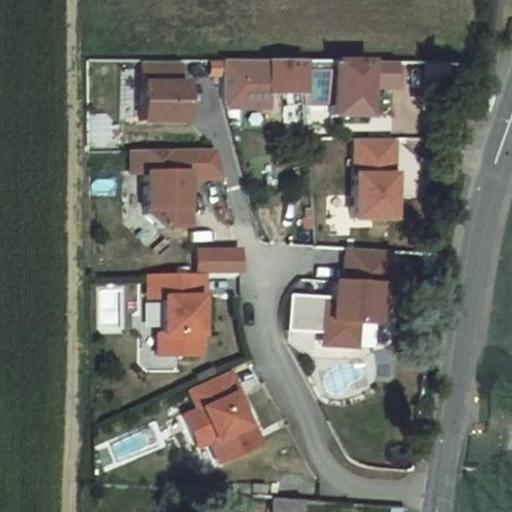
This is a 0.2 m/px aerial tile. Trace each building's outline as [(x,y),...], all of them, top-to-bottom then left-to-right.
[(172,53),(135,53),(134,112),(178,113),(178,75),(172,75),(172,53)] [(296,55),(215,54),(214,67),(259,66),(259,86),(297,87),(297,64),(296,63),(296,55)] [(326,56),(296,55),(296,63),(297,64),(326,64),(326,56)] [(361,55),(326,56),(326,64),(326,110),(361,110),(361,55)] [(259,66),(214,67),(215,91),(217,102),(259,100),(259,86),(259,66)] [(484,110),(490,112),(497,96),(490,94),(484,110)] [(347,147),(388,148),(388,133),(348,133),(347,147)] [(175,142),(124,143),(124,166),(138,166),(138,207),(152,221),(178,220),(178,165),(176,165),(175,142)] [(176,165),(178,165),(212,165),(207,142),(175,142),(176,165)] [(388,148),(347,147),(347,213),(388,213),(388,148)] [(184,268),(197,268),(226,268),(226,244),(184,244),(184,268)] [(390,248),(349,246),(347,280),(337,279),(336,301),(329,301),(328,319),(335,319),(334,328),(342,336),(359,337),(360,320),(379,321),(380,282),(389,283),(390,248)] [(155,268),(145,268),(145,292),(155,292),(155,268)] [(184,268),(155,268),(155,292),(159,292),(160,327),(155,327),(155,349),(194,349),(194,324),(194,309),(194,292),(197,292),(197,268),(184,268)] [(328,319),(329,301),(294,299),(292,329),(327,331),(328,319)] [(335,319),(328,319),(327,331),(327,343),(359,344),(359,337),(342,336),(334,328),(335,319)] [(223,365),(182,384),(191,403),(177,410),(189,435),(206,428),(218,455),(255,439),(245,417),(241,419),(234,406),(226,388),(232,386),(223,365)] [(232,386),(226,388),(234,406),(240,403),(232,386)] [(206,428),(189,435),(192,441),(203,436),(213,458),(218,455),(206,428)]
